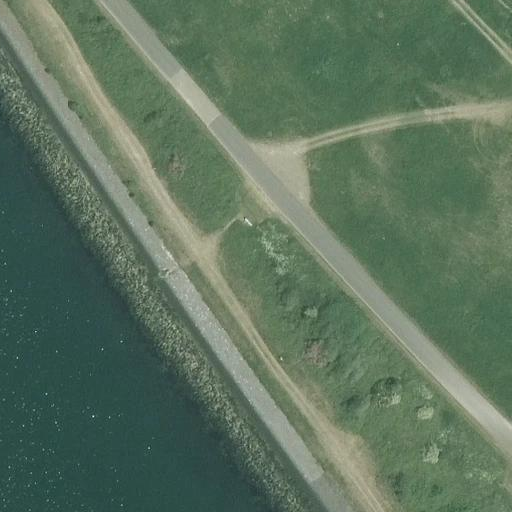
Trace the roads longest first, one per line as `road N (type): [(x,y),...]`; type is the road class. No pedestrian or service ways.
road 1 (unclassified): [(110,0),(253,168),(511,444)]
road 2 (track): [(511,107),(380,124),(253,168)]
